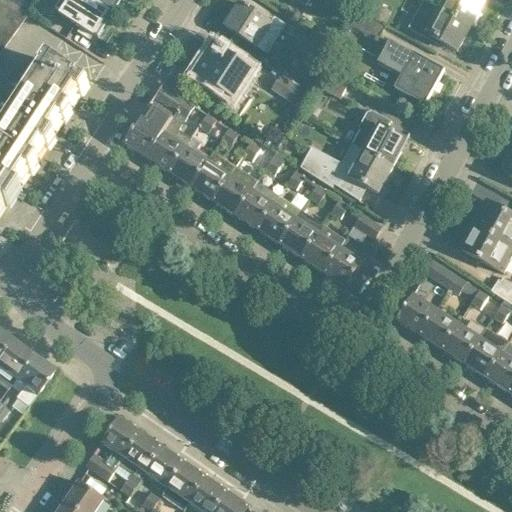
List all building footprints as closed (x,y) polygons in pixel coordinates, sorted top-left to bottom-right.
[(8,0),(7,1),(6,3),(27,17),(28,15),(29,16),(37,4),(30,0),(8,0)] [(95,36),(109,15),(86,0),(63,0),(56,12),(82,28),(78,33),(90,41),(93,36),(98,39),(99,38),(95,36)] [(86,0),(109,15),(118,0),(86,0)] [(291,0),(293,1),(304,8),(309,1),(309,0),(291,0)] [(367,0),(366,0),(365,3),(361,10),(385,24),(391,14),(367,0)] [(484,3),(480,1),(478,0),(434,0),(431,6),(471,28),(484,3)] [(429,37),(457,53),(471,28),(431,6),(424,2),(408,31),(427,41),(429,37)] [(0,10),(0,15),(18,29),(27,17),(6,3),(0,10)] [(240,5),(225,28),(257,49),(266,36),(272,39),(278,29),(250,11),(251,10),(247,8),(247,9),(240,5)] [(383,28),(358,14),(351,26),(376,40),(383,28)] [(0,15),(0,30),(11,39),(18,29),(0,15)] [(0,30),(0,43),(5,47),(11,39),(0,30)] [(328,64),(335,52),(312,38),(305,49),(328,64)] [(394,90),(426,107),(444,73),(389,44),(378,64),(401,77),(394,90)] [(215,97),(226,104),(229,99),(231,101),(242,85),(247,89),(256,75),(224,54),(224,53),(220,50),(220,51),(212,47),(194,76),(218,92),(215,97)] [(79,97),(86,86),(48,62),(40,74),(41,75),(0,137),(0,217),(8,206),(1,202),(11,187),(19,192),(30,175),(28,174),(34,166),(35,166),(47,149),(45,148),(51,140),(52,141),(63,124),(62,123),(68,114),(69,115),(80,98),(79,97)] [(324,72),(314,88),(340,102),(349,86),(324,72)] [(280,77),(271,91),(301,110),(309,96),(280,77)] [(163,87),(154,100),(177,115),(185,102),(163,87)] [(169,175),(192,140),(191,139),(190,141),(177,133),(194,108),(185,102),(177,115),(174,119),(147,161),(169,175)] [(147,161),(174,119),(151,104),(124,146),(147,161)] [(406,143),(407,142),(387,131),(391,123),(369,111),(369,113),(365,114),(357,129),(358,132),(351,145),(393,169),(402,153),(400,152),(405,142),(406,143)] [(207,135),(216,122),(207,116),(198,130),(207,135)] [(229,149),(238,136),(229,130),(221,144),(229,149)] [(212,154),(209,159),(197,151),(201,146),(192,140),(169,175),(191,189),(213,155),(212,154)] [(251,164),(260,150),(251,145),(243,158),(251,164)] [(367,189),(378,195),(378,194),(377,193),(383,183),(385,184),(393,169),(351,145),(340,163),(313,148),(301,169),(332,190),(334,186),(360,203),(367,189)] [(213,203),(229,179),(235,169),(213,155),(191,189),(213,203)] [(274,158),(265,173),(273,178),(283,164),(274,158)] [(235,169),(229,179),(213,203),(235,218),(258,184),(235,169)] [(295,192),(304,179),(296,173),(287,187),(295,192)] [(258,232),(274,207),(280,198),(258,184),(235,218),(258,232)] [(317,207),(326,193),(318,188),(309,201),(317,207)] [(280,198),(274,207),(258,232),(280,246),(302,212),(280,198)] [(339,221),(348,208),(340,202),(331,216),(339,221)] [(511,218),(487,205),(474,229),(511,249),(511,218)] [(302,261),(318,236),(324,227),(302,212),(280,246),(302,261)] [(362,216),(347,239),(359,247),(367,236),(376,242),(383,230),(381,229),(362,216)] [(324,227),(318,236),(302,261),(324,275),(340,250),(346,241),(324,227)] [(511,249),(474,229),(461,252),(505,276),(511,261),(511,249)] [(346,290),(363,264),(340,250),(324,275),(346,290)] [(449,291),(450,289),(457,278),(433,262),(425,276),(449,291)] [(457,278),(450,289),(449,291),(458,297),(466,284),(457,278)] [(511,289),(500,282),(492,294),(511,306),(511,289)] [(489,299),(480,293),(472,307),(480,312),(489,299)] [(419,337),(436,312),(413,297),(397,322),(419,337)] [(510,312),(501,307),(493,320),(501,326),(510,312)] [(459,327),(436,312),(419,337),(442,352),(459,327)] [(463,366),(480,340),(485,332),(471,323),(466,331),(459,327),(442,352),(463,366)] [(508,347),(485,332),(480,340),(463,366),(486,381),(508,347)] [(0,356),(11,342),(0,333),(0,356)] [(0,356),(0,387),(7,392),(14,382),(33,357),(11,342),(0,356)] [(509,395),(511,390),(511,348),(508,347),(486,381),(509,395)] [(54,373),(33,357),(14,382),(25,390),(17,401),(28,409),(38,395),(54,373)] [(95,456),(86,468),(89,470),(108,483),(109,484),(115,474),(141,435),(127,425),(119,420),(102,445),(106,447),(115,454),(107,465),(98,458),(95,456)] [(141,435),(115,474),(128,482),(127,483),(121,492),(130,498),(146,475),(163,450),(141,435)] [(163,450),(146,475),(167,489),(184,464),(163,450)] [(184,464),(167,489),(161,497),(182,511),(183,511),(189,505),(206,480),(184,464)] [(206,480),(189,505),(199,511),(216,511),(228,495),(206,480)] [(80,484),(67,504),(78,511),(95,511),(104,500),(80,484)] [(151,494),(142,507),(149,511),(151,511),(153,509),(159,500),(151,494)] [(228,495),(216,511),(249,511),(250,510),(228,495)]
